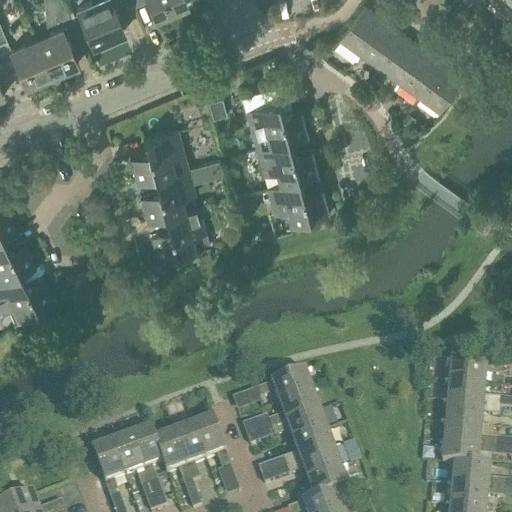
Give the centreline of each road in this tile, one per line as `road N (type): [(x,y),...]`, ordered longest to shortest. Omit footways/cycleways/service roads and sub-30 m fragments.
road 1 (residential): [(100,151),(123,218),(121,248),(92,269),(55,265),(37,230),(61,195)]
road 2 (residential): [(352,202),(340,94),(278,42),(248,45)]
road 3 (residential): [(89,107),(248,45)]
